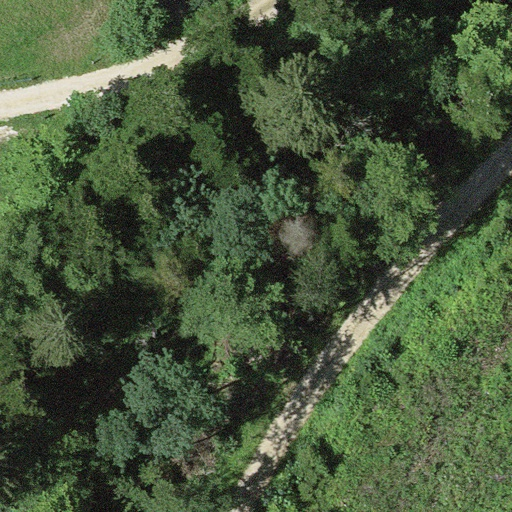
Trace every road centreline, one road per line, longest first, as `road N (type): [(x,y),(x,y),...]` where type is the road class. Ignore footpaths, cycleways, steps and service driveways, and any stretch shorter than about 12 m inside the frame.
road 1 (track): [(511,158),(297,399),(239,511)]
road 2 (track): [(240,0),(101,87),(0,104)]
